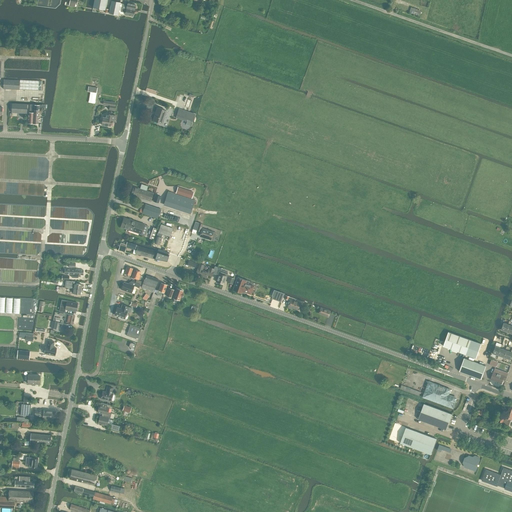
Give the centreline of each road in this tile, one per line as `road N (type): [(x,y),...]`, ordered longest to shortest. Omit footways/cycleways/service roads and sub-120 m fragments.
road 1 (tertiary): [(475,383),(121,256)]
road 2 (unclassified): [(48,511),(101,249)]
road 3 (track): [(511,56),(351,0)]
road 4 (unclassified): [(125,142),(153,0)]
road 5 (tertiary): [(125,142),(0,135)]
